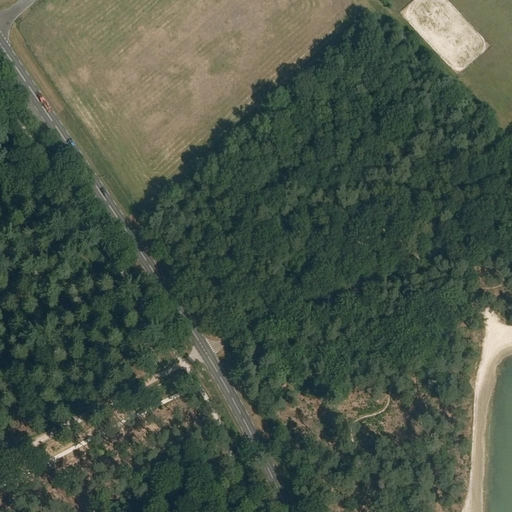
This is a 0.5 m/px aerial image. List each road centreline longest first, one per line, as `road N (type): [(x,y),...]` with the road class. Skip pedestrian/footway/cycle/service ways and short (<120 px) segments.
road 1 (primary): [(206,351),(0,44)]
road 2 (unclassified): [(511,218),(206,351)]
road 3 (track): [(182,364),(0,460)]
road 4 (primary): [(287,511),(206,351)]
